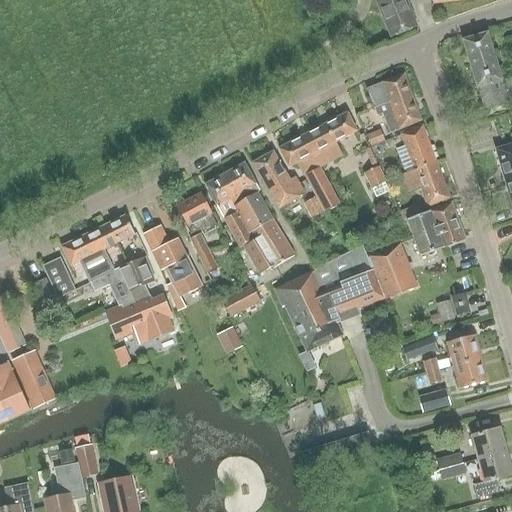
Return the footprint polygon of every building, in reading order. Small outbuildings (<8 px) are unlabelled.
[(377,0),(392,37),(416,27),(405,0),(377,0)] [(502,81),(487,33),(463,41),(477,88),(478,88),(485,111),(508,104),(501,81),(502,81)] [(367,89),(374,109),(379,107),(390,134),(421,121),(404,74),(367,89)] [(347,113),(279,149),(289,168),(296,164),(298,163),(305,175),(319,167),(342,155),(336,143),(357,132),(347,113)] [(401,134),(414,170),(414,171),(436,162),(423,126),(401,134)] [(383,140),(379,130),(366,135),(370,145),(383,140)] [(507,187),(511,185),(511,144),(495,150),(507,187)] [(290,180),(273,152),(252,164),(279,210),(305,195),(295,177),(290,180)] [(414,171),(414,170),(401,175),(408,193),(420,189),(428,207),(450,199),(436,162),(414,171)] [(224,219),(237,212),(234,207),(257,193),(259,192),(244,164),(206,185),(224,219)] [(385,182),(379,166),(364,173),(370,188),(385,182)] [(338,204),(318,168),(305,175),(325,212),(338,204)] [(234,207),(249,231),(273,220),(257,193),(234,207)] [(211,214),(201,195),(178,207),(186,223),(185,224),(189,233),(201,228),(204,233),(217,226),(211,215),(211,214)] [(322,212),(314,196),(303,202),(312,217),(322,212)] [(466,241),(452,204),(422,215),(418,204),(400,210),(404,222),(408,220),(422,257),(466,241)] [(240,248),(253,241),(237,212),(224,219),(240,248)] [(126,216),(82,238),(61,248),(70,265),(79,261),(88,281),(114,269),(104,250),(135,235),(126,216)] [(273,220),(249,231),(255,241),(244,247),(259,273),(271,266),(273,269),(295,256),(273,220)] [(172,283),(167,285),(178,311),(185,308),(180,297),(202,287),(187,258),(178,241),(170,246),(161,227),(144,236),(161,272),(165,270),(172,283)] [(189,239),(198,258),(209,252),(199,233),(189,239)] [(385,299),(417,287),(401,245),(369,257),(385,299)] [(314,271),(331,312),(337,324),(364,313),(362,308),(384,300),(364,246),(314,271)] [(209,252),(198,258),(206,274),(217,268),(209,252)] [(155,282),(145,259),(119,269),(119,270),(91,283),(95,292),(109,286),(119,307),(149,295),(145,286),(155,282)] [(275,290),(283,308),(286,307),(307,353),(343,336),(337,324),(331,312),(314,271),(275,290)] [(56,300),(45,278),(30,285),(40,308),(56,300)] [(69,278),(52,286),(57,298),(75,290),(69,278)] [(249,284),(223,299),(232,315),(258,301),(249,284)] [(25,344),(3,295),(0,295),(0,311),(16,348),(25,344)] [(116,340),(135,333),(140,344),(174,332),(169,319),(172,318),(163,296),(151,301),(149,295),(119,307),(106,313),(116,340)] [(468,313),(464,295),(453,298),(458,316),(468,313)] [(451,301),(437,304),(441,322),(455,319),(451,301)] [(241,346),(231,327),(216,334),(226,354),(241,346)] [(454,367),(481,359),(475,336),(447,343),(454,367)] [(433,339),(406,351),(410,361),(438,350),(433,339)] [(55,398),(33,351),(11,361),(32,409),(55,398)] [(426,374),(439,370),(436,357),(422,361),(426,374)] [(488,382),(481,359),(454,367),(460,390),(488,382)] [(0,424),(30,411),(12,371),(11,372),(8,363),(0,366),(0,424)] [(426,374),(429,384),(442,381),(439,370),(426,374)] [(446,404),(443,392),(420,398),(423,410),(446,404)] [(478,460),(507,452),(500,429),(472,437),(478,460)] [(373,448),(368,433),(329,445),(334,460),(373,448)] [(89,435),(75,438),(77,448),(91,445),(89,435)] [(97,473),(91,445),(77,448),(75,448),(82,477),(97,473)] [(73,461),(71,449),(59,451),(61,463),(73,461)] [(511,475),(511,471),(507,452),(478,460),(484,483),(474,486),(477,498),(501,492),(498,480),(511,475)] [(464,473),(459,454),(436,461),(439,469),(412,477),(414,486),(441,479),(464,473)] [(54,468),(60,497),(44,500),(46,511),(73,511),(71,500),(85,497),(78,463),(54,468)] [(138,511),(131,479),(100,486),(105,511),(138,511)] [(0,511),(27,511),(34,510),(29,484),(4,489),(8,508),(0,509),(0,511)]
